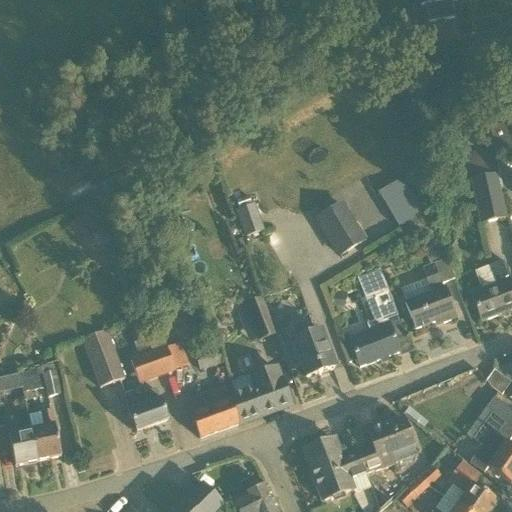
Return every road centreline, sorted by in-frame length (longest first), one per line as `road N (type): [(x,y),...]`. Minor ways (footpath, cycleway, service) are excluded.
road 1 (unclassified): [(268,445),(511,362)]
road 2 (unclassified): [(42,505),(178,477),(268,445)]
